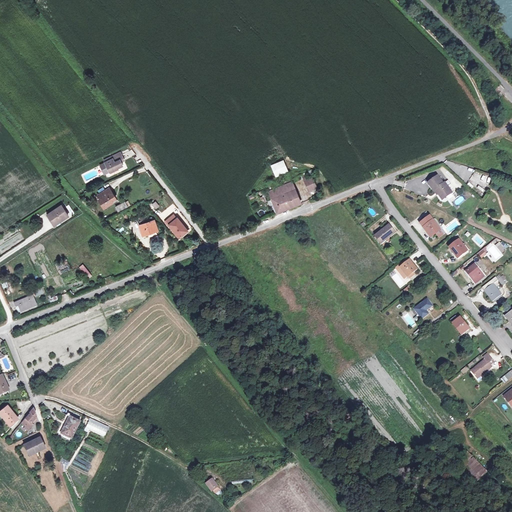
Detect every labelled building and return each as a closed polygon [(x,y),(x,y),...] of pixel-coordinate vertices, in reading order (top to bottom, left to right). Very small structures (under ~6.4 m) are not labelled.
[(504,89),(500,85),(495,89),(495,95),(498,98),(499,98),(500,99),(504,96),(502,95),(503,94),(501,92),(504,89)] [(105,164),(100,166),(104,175),(109,172),(109,173),(123,166),(121,163),(120,161),(123,159),(121,155),(113,159),(112,159),(111,157),(107,159),(109,161),(105,163),(105,164)] [(283,161),(271,166),(276,178),(288,173),(283,161)] [(437,177),(428,183),(434,191),(436,190),(438,193),(440,196),(444,194),(446,197),(451,193),(443,183),(442,183),(437,177)] [(312,179),(305,182),(308,191),(316,188),(312,179)] [(269,192),(272,199),(285,194),(295,190),(292,183),(287,185),(285,180),(280,182),(282,187),(269,192)] [(109,188),(98,196),(100,199),(99,200),(103,209),(113,203),(112,201),(113,200),(112,199),(112,198),(114,197),(109,188)] [(285,194),(290,208),(301,204),(295,190),(285,194)] [(285,194),(272,199),(277,213),(290,208),(285,194)] [(125,203),(116,207),(118,212),(127,208),(125,203)] [(69,204),(66,206),(72,215),(75,213),(69,204)] [(61,206),(48,215),(55,226),(68,217),(61,206)] [(171,212),(162,219),(164,221),(173,213),(171,212)] [(169,225),(178,218),(174,214),(165,222),(179,239),(180,238),(169,225)] [(429,216),(419,223),(426,232),(428,231),(433,237),(441,231),(440,230),(433,220),(429,216)] [(147,219),(141,221),(140,222),(141,225),(140,225),(143,236),(148,234),(148,232),(157,229),(154,221),(153,221),(152,217),(147,219)] [(178,218),(169,225),(180,238),(187,232),(182,226),(183,225),(178,218)] [(435,219),(433,220),(440,230),(442,229),(435,219)] [(389,225),(375,236),(380,243),(387,237),(388,238),(395,233),(389,225)] [(15,237),(8,240),(9,242),(23,236),(21,231),(14,233),(15,237)] [(468,251),(459,240),(450,247),(455,253),(454,254),(458,259),(468,251)] [(506,250),(500,242),(495,246),(501,253),(506,250)] [(481,258),(489,253),(486,248),(478,253),(481,258)] [(407,257),(394,268),(403,279),(407,276),(408,277),(414,272),(417,270),(407,257)] [(484,277),(475,265),(467,270),(471,275),(470,277),(475,284),(484,277)] [(506,284),(499,275),(496,277),(503,286),(506,284)] [(498,280),(495,278),(490,282),(492,285),(485,291),(493,301),(501,295),(502,295),(493,284),(498,280)] [(492,285),(490,282),(483,288),(485,291),(492,285)] [(28,297),(14,303),(18,313),(36,305),(33,299),(29,300),(28,297)] [(433,306),(427,299),(414,309),(422,319),(429,314),(426,311),(433,306)] [(456,316),(450,320),(460,334),(464,331),(465,332),(469,329),(461,318),(459,319),(456,316)] [(494,363),(487,354),(483,357),(485,360),(471,371),(476,377),(484,372),(485,373),(492,367),(490,366),(494,363)] [(1,375),(0,375),(0,394),(8,390),(1,375)] [(511,390),(503,397),(511,407),(511,390)] [(18,420),(7,406),(0,411),(0,414),(4,420),(6,419),(11,426),(18,420)] [(35,414),(33,409),(29,413),(30,413),(22,422),(26,426),(26,425),(30,428),(33,425),(31,423),(35,419),(35,418),(33,416),(35,414)] [(79,421),(66,415),(56,435),(69,441),(79,421)] [(84,429),(104,438),(109,427),(90,418),(84,429)] [(39,438),(23,446),(28,455),(44,447),(39,438)] [(488,471),(473,456),(472,457),(470,454),(460,464),(477,482),(488,471)] [(213,480),(208,484),(212,490),(214,490),(216,493),(217,493),(221,490),(213,480)]
